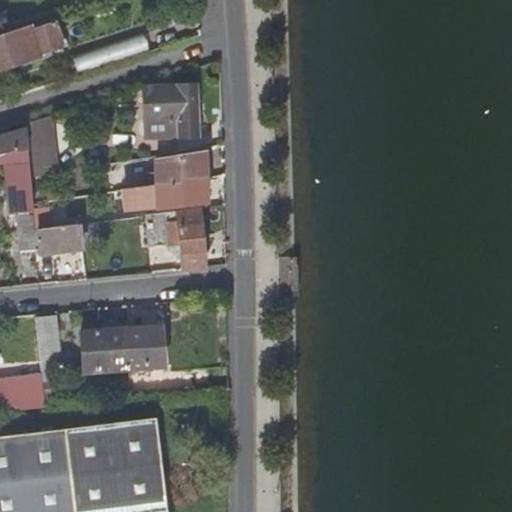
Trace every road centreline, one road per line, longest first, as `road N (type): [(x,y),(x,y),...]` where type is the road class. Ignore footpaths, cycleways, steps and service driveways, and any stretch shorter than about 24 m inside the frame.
road 1 (residential): [(232,0),(244,281)]
road 2 (residential): [(244,281),(0,302)]
road 3 (residential): [(244,281),(242,511)]
